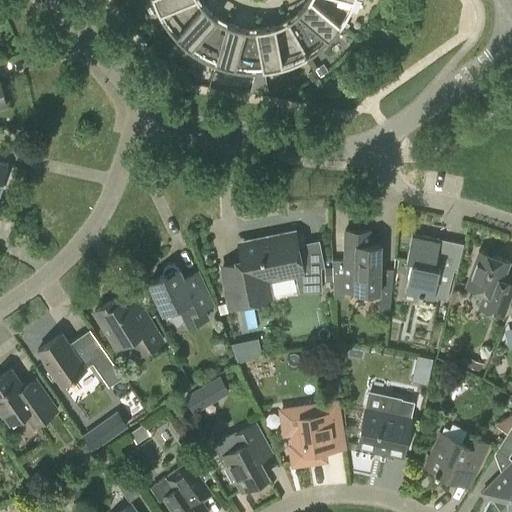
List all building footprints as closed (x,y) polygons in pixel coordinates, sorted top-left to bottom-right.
[(173,31),(177,35),(203,5),(200,1),(199,0),(154,0),(156,3),(157,7),(159,10),(160,13),(163,18),(166,22),(169,27),(173,31)] [(337,28),(340,24),(312,0),(307,0),(308,0),(305,4),(301,8),(299,10),(295,14),(292,16),(289,18),(286,19),(306,54),(311,51),(315,48),(321,44),(325,40),(329,36),(332,34),(337,28)] [(312,0),(340,24),(343,19),(346,14),(348,9),(351,3),(352,0),(312,0)] [(211,59),(216,61),(227,23),(224,21),(220,19),(215,16),(213,14),(209,11),(206,8),(203,5),(177,35),(180,39),(185,43),(189,46),(195,51),(201,54),(206,57),(211,59)] [(303,56),(306,54),(286,19),(283,21),(278,24),(276,25),(272,26),(267,27),(263,28),(259,28),(256,29),(263,68),(268,67),(274,66),(281,65),(286,63),(291,61),(296,59),(303,56)] [(256,68),(263,68),(256,29),(254,29),(249,28),(245,28),(241,27),(238,27),(232,25),(227,23),(216,61),(221,63),(227,65),(234,66),(237,67),(243,68),(250,68),(256,68)] [(323,64),(316,69),(321,76),(328,70),(323,64)] [(308,74),(312,80),(319,76),(315,69),(308,74)] [(344,259),(332,259),(334,297),(344,297),(344,290),(379,291),(381,244),(369,244),(370,231),(345,230),(344,259)] [(269,297),(266,279),(302,272),(294,232),(274,236),(275,239),(240,246),(243,261),(222,265),(230,305),(269,297)] [(405,291),(446,300),(453,269),(439,266),(442,252),(437,251),(440,239),(412,233),(406,260),(411,261),(405,291)] [(479,306),(503,315),(511,290),(511,288),(500,285),(509,261),(479,250),(466,285),(484,292),(479,306)] [(178,305),(185,319),(194,314),(198,323),(210,318),(205,308),(213,304),(198,272),(184,278),(178,267),(177,266),(174,264),(172,264),(167,265),(164,269),(163,273),(164,275),(150,281),(164,312),(178,305)] [(129,338),(139,354),(162,340),(148,316),(137,323),(119,295),(94,310),(116,347),(129,338)] [(389,310),(390,295),(379,295),(379,310),(389,310)] [(62,332),(37,350),(61,384),(86,367),(62,332)] [(254,336),(228,342),(233,360),(258,353),(254,336)] [(414,365),(430,369),(433,358),(417,355),(414,365)] [(480,368),(483,363),(472,359),(470,364),(480,368)] [(24,413),(33,426),(57,409),(35,378),(24,386),(11,368),(0,375),(0,408),(10,423),(24,413)] [(230,392),(221,375),(184,396),(194,413),(230,392)] [(342,440),(336,401),(281,410),(284,433),(292,432),(294,432),(296,445),(290,446),(293,464),(314,460),(316,458),(315,451),(326,449),(325,443),(342,440)] [(382,451),(402,455),(411,416),(366,407),(358,444),(382,449),(382,451)] [(83,434),(93,449),(127,425),(117,410),(83,434)] [(130,432),(136,442),(150,433),(143,423),(130,432)] [(235,478),(241,490),(252,484),(254,487),(266,480),(264,477),(268,475),(255,452),(267,445),(255,423),(235,434),(241,444),(222,455),(229,468),(227,469),(233,479),(235,478)] [(507,458),(511,449),(511,426),(496,451),(507,458)] [(437,474),(438,472),(468,485),(477,465),(488,443),(467,433),(463,442),(440,431),(434,444),(425,465),(434,470),(433,472),(437,474)] [(112,453),(106,444),(96,451),(102,460),(112,453)] [(489,498),(482,511),(511,511),(511,461),(501,472),(482,491),(489,498)] [(204,485),(187,462),(177,469),(151,486),(160,499),(163,497),(173,511),(208,511),(194,492),(204,485)] [(140,492),(125,469),(113,477),(129,500),(140,492)] [(119,511),(137,511),(132,503),(119,511)]
